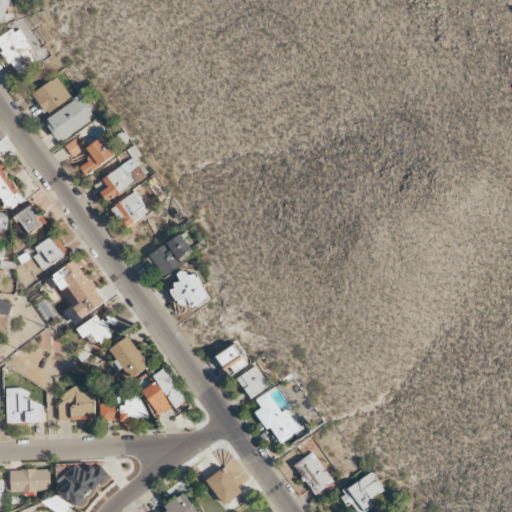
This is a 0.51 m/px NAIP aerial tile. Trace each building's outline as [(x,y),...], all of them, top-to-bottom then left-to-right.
[(0,0),(0,19),(7,18),(5,9),(12,7),(10,0),(0,0)] [(0,38),(0,47),(18,73),(37,60),(16,28),(0,38)] [(33,93),(47,114),(71,98),(57,77),(33,93)] [(94,120),(82,97),(45,118),(58,140),(94,120)] [(84,149),(91,159),(80,167),(86,175),(114,156),(101,137),(84,149)] [(73,157),(84,149),(76,138),(65,146),(73,157)] [(131,158),(102,179),(108,187),(100,192),(108,202),(146,175),(135,160),(141,155),(134,145),(127,151),(131,158)] [(0,198),(8,211),(24,200),(5,170),(9,167),(0,153),(0,198)] [(112,209),(129,229),(149,211),(132,191),(112,209)] [(29,234),(46,223),(33,204),(16,215),(29,234)] [(0,245),(2,230),(6,231),(8,218),(0,216),(0,245)] [(182,264),(178,257),(194,246),(184,230),(148,253),(162,277),(182,264)] [(68,254),(56,234),(31,249),(43,269),(68,254)] [(53,273),(73,304),(96,290),(76,259),(53,273)] [(184,281),(170,287),(179,310),(207,299),(196,272),(183,277),(184,281)] [(12,304),(0,299),(0,312),(9,315),(12,304)] [(92,349),(112,335),(98,314),(78,328),(92,349)] [(149,365),(127,336),(109,350),(131,379),(149,365)] [(247,365),(233,345),(216,356),(230,376),(247,365)] [(236,378),(249,399),(269,386),(256,366),(236,378)] [(138,386),(160,416),(178,402),(181,407),(188,402),(163,368),(138,386)] [(6,388),(8,424),(44,422),(43,401),(28,402),(27,388),(6,388)] [(60,420),(95,419),(94,390),(83,391),(83,389),(59,389),(60,420)] [(255,412),(266,430),(270,427),(280,443),(300,430),(286,409),(281,412),(267,392),(256,399),(261,408),(255,412)] [(118,397),(118,403),(100,403),(100,420),(143,418),(142,396),(118,397)] [(334,481),(312,452),(294,465),(315,494),(334,481)] [(56,481),(72,505),(111,478),(101,464),(90,472),(83,462),(56,481)] [(224,505),(242,492),(223,467),(206,481),(224,505)] [(11,491),(51,490),(50,469),(10,470),(11,491)] [(344,491),(346,494),(341,497),(348,508),(352,504),(357,511),(359,511),(387,493),(372,472),(344,491)] [(198,511),(184,492),(162,508),(155,511),(198,511)]
